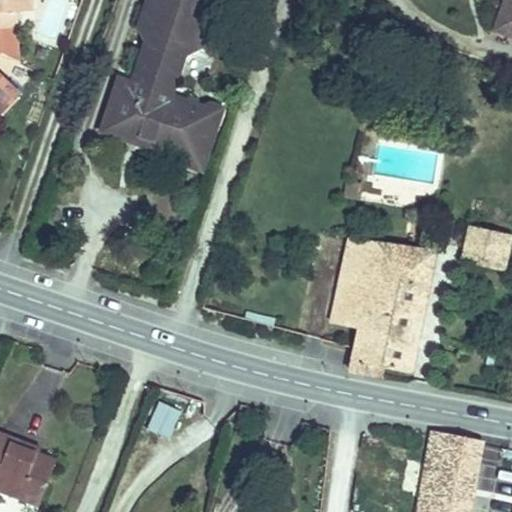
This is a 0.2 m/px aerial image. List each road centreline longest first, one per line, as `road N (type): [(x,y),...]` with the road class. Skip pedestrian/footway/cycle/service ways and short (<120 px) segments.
road 1 (secondary): [(511,423),(347,393),(195,353),(0,286)]
road 2 (track): [(0,275),(94,0)]
